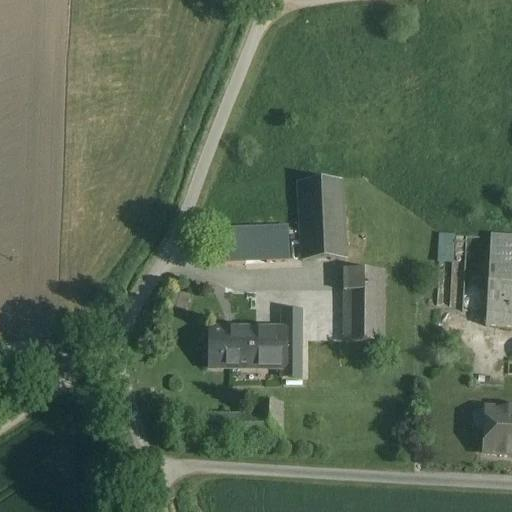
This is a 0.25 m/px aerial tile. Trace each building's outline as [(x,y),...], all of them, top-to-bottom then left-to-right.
[(354,196),(295,196),(296,242),(297,279),(341,279),(340,243),(356,244),(354,196)] [(442,262),(456,262),(457,234),(442,234),(442,262)] [(511,241),(490,240),(485,328),(511,329),(511,241)] [(297,279),(296,242),(269,243),(270,279),(297,279)] [(269,243),(216,243),(217,279),(270,279),(269,243)] [(377,287),(341,287),(343,356),(379,356),(377,287)] [(337,316),(291,312),(288,348),(286,379),(285,393),(331,397),(337,316)] [(259,343),(215,339),(212,380),(256,383),(257,377),(286,379),(288,348),(258,346),(259,343)] [(416,377),(401,377),(402,407),(416,408),(416,377)] [(511,412),(488,411),(487,414),(493,414),(492,429),(487,428),(485,456),(511,457),(511,412)] [(274,415),(253,415),(254,427),(209,428),(210,448),(276,447),(274,415)]
